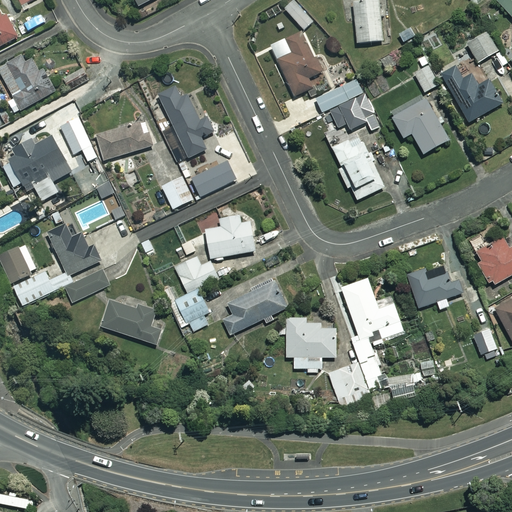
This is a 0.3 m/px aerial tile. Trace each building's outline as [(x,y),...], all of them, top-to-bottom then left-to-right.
[(32,0),(12,0),(16,8),(32,0)] [(511,0),(498,0),(497,2),(511,18),(511,0)] [(383,42),(380,1),(354,3),(358,44),(383,42)] [(0,3),(0,47),(18,38),(1,3),(0,3)] [(314,59),(303,33),(286,41),(293,54),(278,61),(295,98),(313,89),(308,79),(323,73),(316,58),(314,59)] [(498,51),(488,34),(468,46),(478,63),(498,51)] [(41,55),(27,63),(24,57),(0,69),(0,71),(21,111),(57,92),(46,71),(41,73),(38,68),(46,64),(41,55)] [(397,68),(391,56),(381,61),(388,73),(397,68)] [(425,93),(441,85),(426,57),(418,61),(423,70),(415,74),(425,93)] [(464,80),(457,67),(442,76),(469,123),(503,104),(490,81),(479,88),(472,76),(464,80)] [(350,123),(353,129),(370,121),(372,126),(380,123),(359,80),(317,100),(324,114),(333,109),(342,127),(350,123)] [(178,165),(210,150),(205,139),(215,134),(207,118),(202,121),(190,97),(183,100),(177,88),(159,96),(175,131),(164,136),(178,165)] [(114,97),(104,101),(108,111),(118,107),(114,97)] [(450,141),(427,99),(393,118),(404,139),(413,135),(424,155),(450,141)] [(98,158),(79,119),(61,127),(74,155),(83,151),(89,162),(98,158)] [(145,135),(141,123),(97,137),(105,162),(154,146),(150,134),(145,135)] [(385,188),(361,136),(333,149),(342,168),(339,170),(348,190),(352,188),(358,201),(385,188)] [(33,141),(16,150),(18,153),(9,158),(24,187),(32,183),(43,203),(57,195),(51,184),(72,173),(53,138),(37,147),(33,141)] [(236,181),(228,163),(193,179),(201,197),(236,181)] [(194,201),(183,178),(163,187),(173,210),(194,201)] [(124,209),(120,200),(110,204),(114,213),(124,209)] [(242,225),(241,216),(221,220),(222,228),(206,231),(212,260),(255,252),(250,223),(242,225)] [(78,236),(72,223),(49,234),(69,277),(102,262),(94,246),(89,249),(82,234),(78,236)] [(511,249),(511,250),(504,238),(473,254),(492,287),(511,276),(511,249)] [(38,270),(27,245),(0,256),(12,283),(38,270)] [(188,294),(200,288),(219,279),(210,262),(206,265),(201,255),(175,267),(188,294)] [(451,275),(448,266),(425,273),(424,271),(407,277),(419,309),(438,303),(441,311),(450,308),(447,299),(465,293),(458,273),(451,275)] [(109,286),(102,271),(66,288),(73,303),(109,286)] [(23,306),(66,286),(62,276),(50,281),(46,272),(14,287),(23,306)] [(376,360),(369,338),(375,336),(374,332),(380,330),(383,340),(404,332),(395,305),(380,310),(369,279),(342,289),(359,337),(345,342),(352,363),(359,360),(360,365),(376,360)] [(288,309),(275,282),(228,304),(234,315),(223,320),(231,336),(265,320),(267,324),(274,320),(272,316),(288,309)] [(489,317),(477,285),(464,290),(477,322),(489,317)] [(211,311),(200,288),(188,294),(170,303),(182,328),(190,323),(194,332),(209,325),(204,315),(211,311)] [(139,311),(111,301),(102,328),(156,346),(161,332),(151,328),(157,311),(140,306),(139,311)] [(511,301),(496,310),(511,340),(511,301)] [(308,319),(288,319),(287,358),(295,358),(295,369),(322,370),(323,358),(336,358),(336,324),(308,324),(308,319)] [(376,360),(360,365),(331,376),(334,385),(322,390),(327,402),(341,397),(345,408),(361,402),(360,399),(385,391),(379,375),(382,375),(376,360)] [(436,374),(432,361),(421,364),(424,377),(436,374)] [(418,394),(413,375),(389,381),(394,400),(418,394)] [(392,406),(389,394),(372,398),(375,411),(392,406)]
